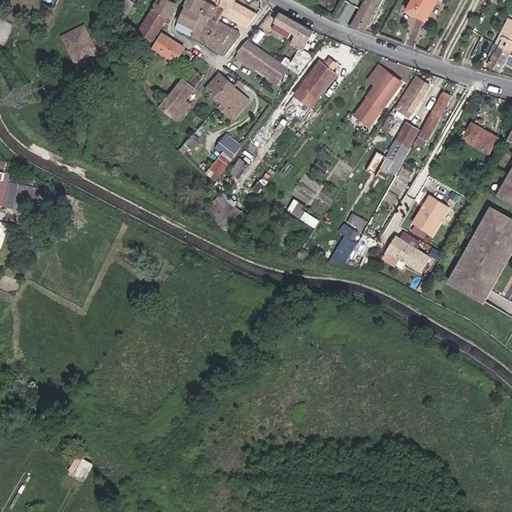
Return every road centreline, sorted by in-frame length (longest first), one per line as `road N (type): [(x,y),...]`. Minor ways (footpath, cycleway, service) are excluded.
road 1 (residential): [(282,0),(340,29),(511,85)]
road 2 (unknown): [(184,0),(174,30),(224,58),(269,0)]
road 3 (unknown): [(493,80),(402,212)]
